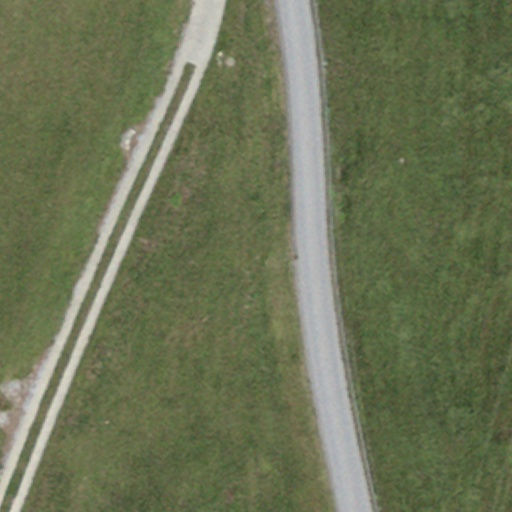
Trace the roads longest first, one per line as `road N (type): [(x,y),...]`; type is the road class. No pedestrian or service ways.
road 1 (track): [(208,0),(0,511)]
road 2 (unclassified): [(351,511),(285,0)]
